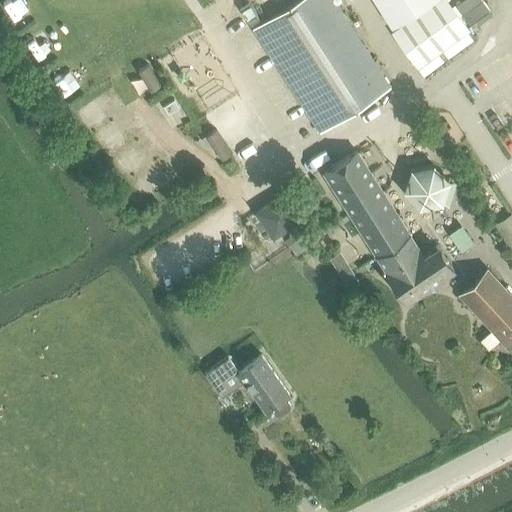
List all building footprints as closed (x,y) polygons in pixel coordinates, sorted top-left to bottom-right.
[(322,131),(390,86),(334,0),(295,0),(255,27),(322,131)] [(375,0),(392,26),(431,0),(375,0)] [(418,69),(470,31),(446,0),(437,0),(392,33),(418,69)] [(459,0),(455,4),(462,13),(480,0),(459,0)] [(483,0),(480,0),(462,13),(469,23),(489,8),(483,0)] [(241,9),(252,26),(260,20),(249,4),(241,9)] [(139,70),(152,90),(161,84),(148,64),(139,70)] [(232,153),(217,128),(207,134),(222,159),(232,153)] [(412,237),(356,151),(323,172),(378,259),(412,237)] [(411,167),(403,190),(419,207),(442,203),(450,179),(433,162),(411,167)] [(282,193),(255,211),(274,238),(300,220),(282,193)] [(511,216),(496,226),(511,250),(511,216)] [(306,247),(296,231),(285,239),(295,254),(306,247)] [(407,304),(455,270),(442,250),(433,255),(430,249),(422,254),(412,237),(378,259),(386,271),(385,272),(387,275),(386,278),(388,282),(393,283),(407,304)] [(460,294),(493,330),(511,312),(511,294),(488,268),(460,294)] [(353,271),(343,278),(350,288),(360,281),(353,271)] [(511,344),(511,312),(493,330),(481,340),(489,349),(501,339),(509,347),(511,344)] [(266,411),(271,408),(276,416),(280,417),(290,409),(291,405),(285,397),(290,394),(261,354),(239,370),(228,355),(205,372),(221,395),(242,381),(250,393),(253,391),(266,411)]
